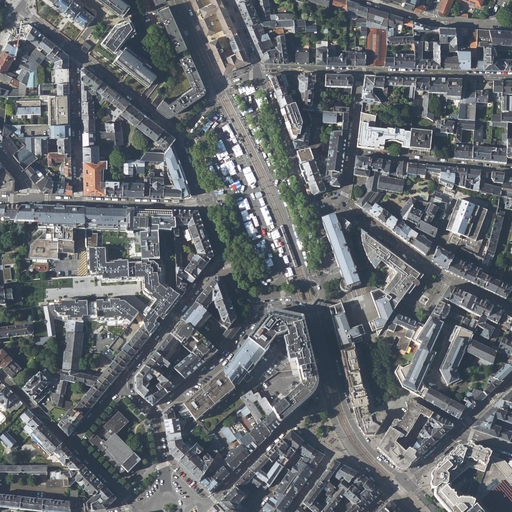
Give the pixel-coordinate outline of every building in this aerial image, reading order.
[(73,19),(84,28),(93,16),(83,8),(73,0),(72,0),(73,0),(72,0),(54,0),(53,3),(63,11),(69,16),(73,19)] [(99,0),(112,10),(114,8),(123,15),(126,11),(130,5),(123,0),(99,0)] [(216,12),(227,36),(228,36),(238,36),(236,31),(231,21),(222,0),(221,0),(215,2),(212,3),(208,5),(204,6),(201,0),(189,0),(194,10),(198,9),(202,18),(198,19),(205,35),(210,33),(215,31),(208,15),(212,13),(216,12)] [(242,0),(236,2),(241,13),(254,7),(254,5),(256,4),(255,2),(257,1),(256,0),(255,0),(242,0)] [(259,0),(260,1),(260,4),(263,4),(264,10),(269,9),(270,9),(268,0),(259,0)] [(336,6),(344,8),(346,9),(346,0),(329,0),(329,3),(336,6)] [(346,0),(346,9),(346,13),(352,13),(352,20),(356,20),(357,19),(356,14),(356,3),(346,0)] [(400,6),(412,10),(415,0),(402,0),(401,4),(400,6)] [(419,0),(417,0),(415,0),(412,10),(419,13),(425,10),(426,6),(419,4),(420,2),(419,0)] [(442,0),(438,10),(439,10),(446,13),(447,14),(452,0),(463,0),(480,6),(482,0),(442,0)] [(367,6),(356,3),(356,14),(367,17),(367,6)] [(159,10),(177,51),(186,47),(169,6),(159,10)] [(388,13),(367,6),(367,17),(367,19),(366,25),(387,28),(388,24),(388,13)] [(241,13),(247,25),(263,21),(267,21),(265,12),(262,13),(263,17),(259,19),(254,7),(241,13)] [(114,8),(112,10),(122,17),(123,15),(114,8)] [(403,18),(388,13),(388,24),(395,26),(396,22),(403,24),(402,20),(403,18)] [(111,31),(102,42),(107,45),(106,47),(112,52),(114,50),(116,52),(126,39),(134,35),(132,31),(135,29),(130,18),(130,19),(125,21),(119,23),(112,32),(111,31)] [(291,33),(295,32),(293,19),(292,19),(282,20),(283,27),(283,29),(284,29),(284,27),(291,27),(291,33)] [(304,19),(302,19),(293,19),(295,32),(298,32),(297,26),(303,25),(303,32),(306,32),(304,19)] [(308,19),(304,19),(306,32),(316,31),(316,25),(309,25),(308,19)] [(361,36),(366,36),(366,25),(367,19),(357,19),(356,20),(356,27),(361,27),(361,36)] [(411,27),(413,28),(412,21),(405,19),(404,22),(404,23),(411,26),(411,27)] [(251,34),(254,43),(270,38),(267,33),(262,34),(260,35),(259,34),(261,33),(264,32),(262,25),(267,25),(268,28),(270,27),(281,26),(281,28),(283,27),(282,20),(271,21),(267,21),(263,21),(247,25),(251,34)] [(413,28),(413,31),(413,35),(419,34),(419,31),(428,31),(428,26),(412,21),(413,28)] [(13,32),(26,38),(33,27),(29,24),(16,26),(13,32)] [(365,66),(384,66),(386,53),(386,50),(387,45),(387,30),(387,28),(366,25),(366,36),(366,46),(366,48),(365,52),(365,66)] [(26,38),(37,46),(39,44),(45,37),(33,27),(26,38)] [(448,44),(449,50),(457,50),(456,44),(455,28),(439,27),(439,34),(439,38),(439,41),(440,68),(441,68),(440,48),(443,48),(443,47),(443,42),(449,42),(449,43),(448,44)] [(467,28),(455,28),(456,44),(462,44),(462,33),(467,33),(467,28)] [(389,29),(387,30),(387,45),(395,44),(395,37),(393,37),(393,31),(390,31),(389,29)] [(477,37),(491,38),(490,30),(477,29),(477,37)] [(495,52),(511,51),(511,31),(490,30),(491,38),(493,46),(494,46),(495,52)] [(411,36),(395,37),(395,44),(395,50),(398,50),(398,44),(411,44),(411,47),(411,49),(409,49),(409,50),(414,50),(414,40),(413,35),(413,31),(410,31),(411,36)] [(263,62),(288,63),(286,51),(284,35),(281,35),(277,36),(277,40),(277,44),(274,45),(275,47),(275,49),(275,50),(271,52),(269,47),(272,45),(271,42),(270,38),(254,43),(255,45),(260,56),(262,61),(263,62)] [(228,36),(234,51),(243,47),(241,42),(238,36),(228,36)] [(27,85),(24,96),(38,95),(37,83),(37,76),(37,68),(37,66),(42,59),(43,58),(46,56),(40,51),(43,47),(49,52),(55,45),(45,37),(39,44),(37,46),(29,56),(25,62),(29,64),(29,76),(27,85)] [(246,53),(243,47),(234,51),(234,53),(226,56),(217,37),(213,39),(208,41),(221,72),(224,72),(229,70),(230,71),(232,70),(236,68),(240,67),(240,66),(242,65),(242,64),(248,62),(249,59),(246,53)] [(440,68),(439,41),(414,40),(414,50),(414,67),(440,68)] [(84,41),(79,47),(86,53),(89,49),(91,46),(84,41)] [(7,42),(3,50),(17,57),(20,51),(21,49),(7,42)] [(483,70),(499,70),(497,59),(493,59),(493,56),(496,56),(495,52),(494,46),(493,46),(488,46),(487,42),(480,42),(480,47),(484,47),(484,60),(483,70)] [(68,54),(55,45),(49,52),(47,55),(50,57),(55,61),(55,65),(54,65),(54,67),(57,67),(57,68),(68,68),(68,54)] [(316,64),(327,64),(327,50),(327,45),(316,45),(316,64)] [(119,55),(116,59),(122,64),(121,66),(127,71),(128,69),(131,71),(129,72),(133,75),(134,73),(137,76),(136,77),(145,85),(147,81),(150,83),(157,75),(149,69),(152,66),(126,46),(123,50),(119,55)] [(355,65),(365,66),(365,52),(360,51),(360,47),(358,47),(358,48),(357,47),(357,46),(355,46),(355,52),(355,65)] [(477,69),(483,70),(484,60),(479,60),(479,57),(476,57),(477,47),(476,47),(474,47),(470,47),(470,50),(470,52),(470,53),(470,57),(470,58),(473,58),(473,57),(475,57),(475,65),(477,64),(477,69)] [(327,64),(345,65),(346,51),(335,51),(334,55),(336,55),(339,53),(341,53),(340,55),(339,55),(339,56),(333,56),(333,49),(327,50),(327,64)] [(12,77),(20,81),(27,85),(29,76),(29,64),(25,62),(17,57),(3,50),(0,56),(0,71),(4,73),(12,59),(15,61),(13,63),(22,68),(18,76),(8,71),(6,74),(12,77)] [(295,63),(308,64),(308,50),(295,50),(295,63)] [(394,67),(414,67),(414,50),(409,50),(409,52),(412,52),(412,54),(394,53),(394,58),(394,67)] [(470,69),(470,58),(470,57),(470,53),(470,52),(470,50),(457,50),(457,52),(458,69),(470,69)] [(20,51),(17,57),(25,62),(29,56),(20,51)] [(345,65),(355,65),(355,52),(346,51),(345,65)] [(451,52),(449,53),(448,53),(447,51),(442,51),(442,68),(458,69),(457,52),(451,52)] [(156,108),(168,116),(169,116),(204,92),(205,89),(205,87),(190,53),(180,58),(193,87),(169,103),(163,99),(156,108)] [(384,66),(394,67),(394,58),(388,57),(388,53),(386,53),(384,66)] [(42,59),(37,66),(37,68),(44,68),(47,63),(42,59)] [(499,70),(511,70),(511,59),(497,59),(499,70)] [(81,69),(81,89),(89,89),(89,85),(94,89),(96,89),(102,81),(84,67),(81,69)] [(0,77),(8,82),(12,77),(6,74),(4,73),(0,71),(0,77)] [(275,92),(277,99),(288,95),(288,94),(290,93),(285,75),(281,75),(281,76),(281,77),(285,89),(275,92)] [(293,76),(294,77),(305,85),(304,92),(303,94),(310,95),(312,86),(314,86),(314,85),(315,85),(316,84),(316,76),(293,75),(293,76)] [(350,77),(326,76),(325,88),(342,88),(342,92),(337,92),(336,96),(351,97),(352,80),(350,77)] [(270,80),(275,92),(285,89),(281,77),(270,80)] [(294,88),(299,93),(304,92),(305,85),(294,77),(294,88)] [(366,78),(361,113),(369,115),(371,105),(366,105),(366,103),(365,103),(365,101),(380,103),(376,97),(372,92),(372,88),(375,78),(366,78)] [(383,78),(375,78),(372,88),(382,88),(383,78)] [(416,79),(383,78),(382,88),(381,98),(381,104),(384,107),(386,94),(387,94),(388,87),(410,87),(408,103),(413,104),(416,79)] [(429,80),(416,79),(413,104),(412,116),(415,117),(416,110),(417,110),(418,100),(417,100),(418,95),(422,96),(422,91),(428,92),(429,80)] [(448,80),(429,80),(428,92),(428,94),(427,113),(432,114),(434,109),(432,103),(432,93),(444,94),(440,114),(445,113),(447,100),(448,80)] [(461,81),(448,80),(447,100),(460,100),(461,81)] [(19,89),(9,89),(9,96),(24,96),(27,85),(20,81),(19,89)] [(108,86),(102,81),(96,89),(96,91),(101,95),(108,86)] [(466,81),(461,81),(460,100),(458,120),(474,121),(475,103),(476,92),(476,81),(471,81),(470,94),(465,94),(466,81)] [(493,99),(502,99),(502,82),(493,82),(493,99)] [(506,123),(511,123),(511,114),(509,114),(510,98),(506,97),(506,95),(511,95),(511,82),(502,82),(502,99),(501,113),(501,123),(506,123)] [(69,83),(55,83),(51,83),(44,83),(37,83),(38,95),(48,95),(69,94),(69,83)] [(97,99),(98,100),(100,103),(104,109),(107,113),(114,123),(121,113),(129,102),(108,86),(101,95),(100,96),(97,99)] [(0,95),(8,97),(9,96),(9,89),(9,90),(0,87),(0,95)] [(81,89),(82,101),(98,100),(97,99),(96,95),(94,96),(96,98),(92,98),(91,94),(96,94),(96,91),(96,89),(94,89),(89,89),(81,89)] [(165,97),(159,92),(151,103),(156,108),(163,99),(165,97)] [(488,92),(476,92),(475,103),(487,104),(488,92)] [(48,95),(49,125),(56,125),(70,124),(69,94),(48,95)] [(309,101),(310,95),(303,94),(303,105),(302,110),(307,111),(309,111),(309,105),(310,106),(312,105),(312,102),(309,101)] [(278,101),(281,109),(292,105),(289,96),(285,97),(286,99),(278,101)] [(82,101),(82,112),(94,113),(94,111),(94,103),(100,103),(98,100),(82,101)] [(17,115),(25,115),(25,101),(17,102),(17,115)] [(33,101),(25,101),(25,115),(33,115),(33,101)] [(41,101),(33,101),(33,115),(41,115),(41,101)] [(129,102),(121,113),(114,123),(115,131),(116,145),(123,144),(120,123),(125,116),(128,119),(136,126),(145,114),(129,102)] [(311,127),(311,123),(307,111),(302,110),(303,105),(298,104),(292,105),(281,109),(293,142),(297,141),(297,138),(299,138),(302,125),(311,127)] [(82,112),(82,123),(92,123),(95,123),(95,118),(97,118),(97,115),(94,115),(94,113),(82,112)] [(492,112),(492,122),(501,123),(501,113),(492,112)] [(114,123),(107,113),(104,113),(104,120),(106,120),(107,123),(114,123)] [(336,123),(342,124),(343,114),(333,113),(323,113),(322,123),(336,124),(336,123)] [(369,115),(361,113),(357,148),(368,149),(374,148),(378,148),(379,143),(384,143),(388,142),(396,143),(403,145),(402,148),(409,149),(409,143),(410,133),(404,133),(404,131),(399,131),(399,130),(395,129),(394,131),(388,130),(388,131),(381,130),(382,118),(369,115)] [(163,129),(145,114),(136,126),(155,140),(163,129)] [(452,138),(456,138),(458,120),(454,120),(454,119),(453,123),(437,122),(436,133),(445,134),(445,135),(447,135),(447,134),(452,135),(452,138)] [(474,131),(474,121),(458,120),(456,138),(455,143),(463,144),(464,134),(461,134),(462,130),(474,131)] [(482,121),(474,121),(474,131),(473,140),(476,141),(476,146),(479,147),(480,141),(481,141),(482,121)] [(506,123),(501,123),(492,122),(492,126),(492,130),(493,131),(493,128),(505,128),(505,131),(506,131),(506,123)] [(82,123),(83,132),(93,132),(92,123),(82,123)] [(115,131),(114,123),(107,123),(106,123),(106,131),(110,131),(115,131)] [(49,125),(50,137),(71,137),(70,124),(56,125),(49,125)] [(21,130),(21,125),(9,126),(4,126),(13,132),(16,135),(18,138),(23,138),(23,134),(20,134),(20,130),(21,130)] [(307,146),(311,127),(302,125),(299,138),(297,138),(297,141),(293,142),(295,149),(307,146)] [(13,155),(13,154),(19,150),(8,135),(9,134),(13,138),(16,135),(13,132),(4,126),(4,127),(3,135),(2,141),(13,155)] [(158,145),(165,151),(166,149),(172,143),(175,138),(163,129),(155,140),(152,143),(155,145),(157,145),(158,143),(159,144),(158,145)] [(410,133),(409,143),(409,149),(429,151),(431,133),(410,131),(410,133)] [(83,132),(83,146),(93,146),(93,132),(83,132)] [(331,133),(323,178),(324,177),(327,176),(333,174),(333,175),(341,175),(345,140),(341,139),(342,133),(331,133)] [(490,162),(506,164),(506,159),(506,141),(506,135),(505,135),(503,135),(502,142),(500,142),(500,147),(503,148),(503,150),(493,149),(494,147),(497,147),(497,142),(491,141),(491,145),(490,162)] [(13,154),(24,168),(25,169),(30,165),(30,164),(32,163),(36,160),(37,158),(33,153),(48,153),(48,150),(58,149),(58,152),(71,152),(71,137),(50,137),(23,138),(18,138),(22,142),(25,145),(21,148),(19,150),(13,154)] [(163,196),(184,197),(184,196),(190,193),(180,167),(178,167),(177,165),(180,165),(172,143),(166,149),(165,151),(163,153),(163,161),(163,167),(163,181),(163,196)] [(454,158),(472,160),(473,147),(455,145),(454,156),(454,158)] [(472,160),(490,162),(491,145),(489,145),(488,149),(473,147),(472,160)] [(83,146),(83,161),(97,160),(97,146),(93,146),(83,146)] [(297,153),(301,164),(318,159),(316,152),(315,149),(313,149),(297,153)] [(71,165),(71,152),(58,152),(48,153),(33,153),(37,158),(45,166),(49,166),(55,166),(55,161),(64,161),(64,166),(71,165)] [(150,160),(154,161),(163,161),(163,153),(146,152),(140,159),(144,160),(150,160)] [(356,158),(354,169),(366,171),(366,167),(370,167),(371,160),(356,158)] [(143,173),(144,165),(144,160),(140,159),(130,160),(124,159),(123,175),(128,175),(129,177),(133,177),(133,168),(137,169),(136,173),(143,173)] [(301,164),(308,183),(323,178),(322,175),(319,175),(316,167),(317,166),(316,161),(318,160),(318,159),(301,164)] [(84,194),(106,195),(106,180),(106,174),(106,160),(97,160),(83,161),(84,194)] [(390,162),(371,160),(370,167),(370,169),(371,169),(371,171),(377,172),(377,170),(380,171),(380,173),(385,174),(389,174),(389,173),(389,167),(390,162)] [(150,178),(150,196),(163,196),(163,181),(163,167),(163,161),(154,161),(154,164),(158,164),(159,165),(160,176),(154,176),(154,172),(153,170),(152,170),(152,169),(150,169),(150,178)] [(397,162),(396,173),(396,175),(396,176),(404,177),(406,177),(407,163),(397,162)] [(23,169),(29,176),(35,171),(30,165),(25,169),(24,168),(23,169)] [(72,180),(71,165),(64,166),(61,166),(61,170),(65,169),(65,172),(61,172),(61,176),(65,177),(68,178),(72,180)] [(450,198),(452,199),(455,191),(452,190),(454,185),(455,176),(455,169),(426,166),(424,180),(448,184),(443,195),(449,198),(450,198)] [(5,167),(0,170),(0,190),(14,191),(14,178),(5,167)] [(41,178),(43,176),(37,169),(35,170),(35,171),(41,178)] [(381,223),(393,231),(398,221),(402,223),(403,220),(405,221),(406,219),(412,208),(413,204),(415,201),(411,197),(395,219),(375,204),(372,208),(366,203),(374,193),(377,193),(382,194),(382,190),(402,193),(404,181),(384,178),(385,174),(380,173),(377,172),(371,171),(369,171),(366,171),(354,169),(354,176),(367,178),(365,192),(355,203),(381,223)] [(466,170),(455,169),(455,176),(459,176),(458,187),(465,189),(466,170)] [(480,172),(466,170),(465,189),(470,190),(471,185),(472,185),(473,185),(473,191),(478,192),(480,172)] [(35,184),(36,183),(41,178),(35,171),(29,176),(35,184)] [(488,172),(480,172),(478,192),(499,197),(500,197),(501,189),(482,185),(483,182),(485,182),(485,178),(487,178),(488,172)] [(493,183),(502,184),(504,174),(492,173),(491,179),(492,180),(492,182),(494,182),(493,183)] [(339,188),(341,175),(333,175),(333,174),(327,176),(331,185),(330,187),(331,187),(339,188)] [(502,184),(501,189),(500,197),(511,199),(511,197),(511,174),(504,174),(502,184)] [(39,186),(43,190),(48,179),(47,178),(45,177),(44,176),(43,176),(41,178),(36,183),(39,186)] [(45,192),(52,193),(53,181),(54,176),(53,176),(52,180),(51,179),(51,177),(50,177),(48,179),(43,190),(45,192)] [(323,178),(308,183),(311,194),(314,196),(320,194),(331,190),(331,187),(330,187),(331,185),(327,176),(324,177),(323,178)] [(68,185),(68,183),(67,183),(68,178),(65,177),(65,182),(64,193),(72,193),(72,186),(68,185)] [(106,195),(122,195),(122,181),(122,180),(106,180),(106,195)] [(134,195),(143,196),(143,182),(134,181),(122,181),(122,195),(134,195)] [(496,213),(499,203),(499,197),(478,192),(473,191),(470,190),(465,189),(458,187),(457,187),(455,191),(452,199),(457,201),(448,225),(445,227),(444,229),(435,247),(444,252),(448,255),(454,259),(455,254),(457,250),(476,259),(484,238),(489,240),(496,213)] [(445,211),(450,198),(449,198),(443,195),(435,192),(434,194),(433,194),(428,203),(438,208),(445,211)] [(366,203),(372,208),(375,204),(383,194),(382,194),(377,193),(374,193),(366,203)] [(511,199),(500,197),(499,197),(499,203),(505,204),(504,209),(508,210),(511,211),(511,210),(511,199)] [(429,224),(438,208),(428,203),(426,207),(423,213),(418,222),(430,228),(431,226),(429,224)] [(9,219),(15,220),(21,206),(5,206),(5,216),(5,220),(8,220),(9,219)] [(14,223),(22,226),(24,222),(38,223),(38,229),(46,229),(46,240),(36,240),(31,246),(31,259),(54,259),(54,253),(59,253),(75,254),(75,232),(76,232),(77,229),(85,229),(85,226),(85,222),(85,217),(85,208),(21,206),(15,220),(14,223)] [(112,229),(112,232),(125,232),(125,223),(125,218),(125,210),(113,209),(113,211),(96,211),(95,209),(85,208),(85,217),(89,217),(89,222),(85,222),(85,226),(85,229),(86,231),(95,231),(95,228),(112,229)] [(423,213),(412,208),(406,219),(408,221),(415,225),(416,226),(418,222),(423,213)] [(141,260),(160,260),(159,231),(170,230),(170,229),(173,229),(175,229),(175,226),(174,219),(172,219),(172,212),(125,210),(125,218),(125,223),(125,232),(131,233),(132,230),(145,230),(145,233),(139,233),(141,260)] [(498,214),(496,213),(489,240),(489,241),(496,244),(497,242),(504,212),(499,211),(498,214)] [(198,212),(172,212),(172,219),(174,219),(175,226),(181,226),(187,241),(192,239),(198,254),(195,256),(207,265),(214,256),(198,212)] [(359,283),(354,269),(355,269),(354,267),(348,252),(349,252),(348,249),(347,250),(340,231),(343,230),(345,232),(350,225),(336,214),(321,219),(342,278),(343,279),(341,281),(340,282),(340,283),(339,284),(339,285),(340,286),(340,287),(340,288),(341,289),(342,290),(343,290),(344,291),(345,291),(347,291),(349,291),(349,288),(356,285),(355,284),(359,283)] [(434,219),(431,226),(430,228),(437,231),(440,222),(434,219)] [(392,232),(398,236),(404,224),(402,223),(398,221),(393,231),(392,232)] [(434,238),(437,231),(430,228),(418,222),(416,226),(413,231),(416,233),(417,230),(434,238)] [(404,224),(398,236),(407,243),(412,246),(418,236),(413,232),(412,232),(405,225),(404,224)] [(175,229),(173,229),(173,240),(180,245),(189,252),(192,248),(179,237),(178,229),(175,229)] [(390,281),(382,292),(398,304),(399,302),(407,293),(409,294),(414,287),(418,287),(419,285),(419,283),(418,283),(422,277),(410,267),(409,269),(404,265),(405,264),(399,258),(366,234),(359,236),(361,243),(363,252),(369,263),(374,270),(380,262),(395,274),(393,277),(392,277),(391,277),(389,278),(389,280),(390,281)] [(421,238),(418,236),(412,246),(425,256),(429,250),(432,244),(424,239),(425,238),(422,236),(421,238)] [(494,254),(496,244),(489,241),(482,262),(478,273),(481,274),(486,273),(494,254)] [(429,262),(445,273),(453,260),(454,259),(448,255),(444,252),(435,247),(429,262)] [(106,248),(90,248),(90,251),(87,251),(88,275),(92,275),(92,277),(98,277),(103,276),(104,279),(109,279),(109,280),(116,280),(116,279),(137,278),(137,280),(142,280),(141,263),(129,263),(129,261),(115,262),(115,263),(107,264),(106,248)] [(445,273),(472,286),(478,273),(482,262),(476,259),(457,250),(455,254),(478,264),(477,268),(477,270),(477,271),(471,268),(471,267),(468,266),(467,267),(454,259),(453,260),(445,273)] [(4,281),(12,280),(11,268),(5,269),(4,266),(15,264),(14,259),(9,259),(9,254),(1,255),(3,266),(0,266),(0,267),(0,270),(3,270),(4,281)] [(195,280),(207,265),(195,256),(184,271),(187,273),(195,280)] [(160,260),(141,260),(141,263),(142,280),(143,291),(150,291),(150,295),(153,299),(149,304),(140,315),(150,337),(165,317),(181,296),(176,295),(160,287),(160,260)] [(502,280),(506,281),(510,267),(506,266),(502,280)] [(181,276),(191,284),(195,280),(187,273),(184,276),(181,274),(181,273),(182,273),(182,270),(181,269),(175,269),(175,285),(176,295),(181,296),(189,286),(181,285),(181,276)] [(489,273),(499,277),(500,273),(490,269),(489,273)] [(480,277),(481,274),(478,273),(472,286),(484,292),(489,281),(480,277)] [(215,278),(196,303),(205,311),(212,303),(214,302),(215,304),(229,299),(221,279),(215,278)] [(498,285),(489,281),(484,292),(493,296),(498,285)] [(510,291),(498,285),(493,296),(505,302),(510,293),(510,291)] [(0,305),(7,305),(6,300),(13,300),(12,290),(5,291),(4,286),(0,286),(0,305)] [(449,287),(442,299),(449,303),(462,309),(480,318),(486,304),(449,287)] [(380,332),(398,304),(382,292),(380,290),(370,293),(379,319),(368,323),(371,332),(375,331),(376,333),(380,332)] [(236,319),(229,299),(215,304),(214,304),(216,309),(218,309),(221,318),(218,321),(227,329),(236,319)] [(442,299),(432,315),(440,318),(443,319),(445,319),(447,316),(449,313),(449,311),(450,308),(449,307),(447,306),(449,303),(442,299)] [(63,304),(55,305),(55,311),(60,314),(66,313),(67,317),(71,317),(71,319),(84,318),(84,316),(97,315),(97,318),(105,317),(105,318),(116,319),(116,316),(121,316),(124,320),(126,318),(132,323),(139,313),(125,301),(121,302),(121,300),(111,300),(111,302),(104,303),(104,300),(96,300),(96,302),(88,303),(88,301),(79,301),(79,304),(76,304),(76,301),(62,301),(63,304)] [(196,303),(182,320),(202,337),(216,320),(205,311),(196,303)] [(339,349),(340,352),(352,349),(354,348),(353,346),(352,341),(361,338),(361,336),(365,335),(361,326),(350,329),(341,304),(335,306),(333,307),(333,308),(330,309),(331,311),(338,347),(339,349)] [(503,312),(486,304),(480,318),(479,319),(477,325),(484,329),(480,337),(488,340),(494,329),(486,325),(485,323),(487,320),(496,325),(503,312)] [(44,308),(47,337),(54,336),(53,315),(48,307),(44,308)] [(498,327),(506,331),(511,319),(511,313),(506,310),(498,327)] [(449,316),(462,323),(466,325),(469,320),(451,311),(449,316)] [(251,336),(223,373),(225,376),(227,381),(228,380),(233,388),(234,389),(237,386),(236,384),(237,383),(239,385),(248,373),(249,373),(270,347),(268,346),(278,335),(278,338),(283,336),(289,362),(296,361),(298,370),(313,366),(304,324),(302,319),(296,318),(278,314),(270,312),(251,336)] [(395,314),(383,341),(392,346),(396,337),(401,338),(397,348),(405,352),(413,337),(418,324),(395,314)] [(472,334),(477,325),(479,319),(474,317),(472,320),(471,320),(467,330),(465,329),(464,331),(470,333),(472,334)] [(395,373),(403,388),(421,379),(426,376),(436,353),(431,351),(436,338),(436,337),(438,330),(438,329),(439,326),(441,323),(439,322),(430,318),(428,321),(425,326),(418,324),(413,337),(411,340),(419,345),(411,365),(403,369),(398,367),(395,373)] [(241,328),(236,319),(227,329),(216,344),(222,349),(229,343),(235,335),(235,334),(241,328)] [(202,338),(182,320),(170,335),(181,344),(185,339),(187,340),(190,336),(199,343),(195,348),(197,349),(192,353),(204,363),(218,352),(213,347),(202,337),(202,338)] [(202,337),(182,320),(202,338),(202,337)] [(66,321),(63,355),(62,371),(68,371),(80,373),(83,322),(66,321)] [(118,356),(117,357),(127,365),(150,337),(144,324),(118,356)] [(0,338),(32,334),(33,334),(32,325),(0,329),(0,338)] [(448,386),(461,379),(456,369),(464,351),(469,340),(468,337),(470,333),(464,331),(460,329),(459,330),(457,330),(440,369),(448,386)] [(491,349),(495,347),(498,348),(500,345),(494,342),(495,339),(496,339),(499,332),(496,330),(489,343),(492,345),(490,348),(491,349)] [(170,335),(156,353),(168,364),(179,350),(177,349),(181,344),(170,335)] [(507,361),(511,364),(511,363),(511,357),(511,356),(511,353),(511,341),(505,338),(506,336),(504,335),(500,345),(498,348),(497,350),(507,355),(506,357),(508,358),(507,361)] [(55,340),(54,336),(47,337),(32,339),(32,341),(28,346),(30,348),(34,344),(43,345),(46,342),(50,345),(55,340)] [(118,336),(108,348),(114,353),(123,342),(124,341),(124,340),(119,336),(118,336)] [(494,357),(497,350),(498,348),(495,347),(493,351),(469,340),(464,351),(485,361),(484,363),(492,366),(494,357)] [(108,348),(105,352),(102,353),(109,359),(112,356),(113,357),(115,354),(114,353),(108,348)] [(361,432),(364,436),(369,431),(374,435),(386,416),(385,411),(369,415),(354,348),(352,349),(340,352),(355,419),(358,427),(361,432)] [(0,351),(0,367),(3,370),(12,361),(1,350),(0,351)] [(156,353),(145,366),(159,377),(163,372),(159,370),(163,365),(166,368),(169,364),(168,364),(156,353)] [(192,353),(192,354),(204,364),(204,363),(192,353)] [(185,380),(204,364),(192,354),(174,369),(176,372),(185,380)] [(68,381),(94,386),(97,381),(107,389),(111,385),(125,369),(124,369),(127,365),(117,357),(99,378),(97,376),(80,373),(68,371),(62,371),(61,372),(62,380),(68,381)] [(14,360),(12,361),(3,370),(11,379),(21,369),(17,365),(18,363),(14,360)] [(179,385),(185,380),(176,372),(174,369),(169,364),(166,368),(163,372),(179,385)] [(495,375),(491,372),(489,377),(502,382),(511,372),(511,369),(509,368),(505,365),(495,375)] [(136,391),(144,399),(148,394),(145,391),(147,389),(150,386),(148,384),(150,381),(152,380),(154,379),(156,379),(157,381),(159,381),(162,383),(159,388),(162,390),(164,389),(168,394),(175,388),(159,377),(145,366),(136,378),(136,391)] [(275,392),(265,399),(272,409),(272,408),(281,422),(292,412),(293,412),(311,396),(313,394),(316,390),(317,386),(317,381),(317,379),(313,366),(298,370),(302,384),(282,400),(275,392)] [(37,404),(52,390),(59,382),(46,368),(27,385),(22,390),(37,404)] [(175,388),(179,385),(163,372),(159,377),(175,388)] [(227,381),(225,376),(223,373),(183,406),(190,415),(196,423),(204,417),(235,391),(233,388),(228,380),(227,381)] [(487,396),(502,382),(489,377),(483,392),(487,396)] [(403,388),(423,399),(429,388),(424,385),(421,379),(403,388)] [(55,405),(55,406),(70,410),(79,412),(83,416),(85,417),(107,389),(97,381),(94,386),(77,406),(76,406),(77,404),(66,400),(68,381),(62,380),(61,380),(59,382),(52,390),(51,395),(52,399),(52,401),(55,405)] [(153,407),(168,394),(164,389),(162,390),(159,388),(155,386),(149,391),(147,389),(145,391),(148,394),(144,399),(153,407)] [(258,386),(251,391),(254,395),(259,392),(262,399),(264,398),(264,397),(258,386)] [(0,392),(0,403),(9,413),(14,408),(17,409),(22,404),(6,387),(0,392)] [(423,400),(445,412),(451,400),(451,401),(449,400),(449,399),(447,398),(447,399),(441,395),(442,395),(440,394),(440,395),(434,391),(433,390),(433,391),(430,389),(431,389),(430,388),(429,388),(423,399),(423,400)] [(469,398),(472,402),(476,406),(487,396),(483,392),(476,389),(474,389),(472,393),(469,392),(466,397),(469,398)] [(511,389),(500,401),(511,404),(511,389)] [(251,391),(241,398),(245,404),(251,412),(257,420),(260,419),(271,434),(281,423),(281,422),(272,408),(272,409),(265,399),(264,398),(262,399),(259,392),(254,395),(251,391)] [(403,436),(406,437),(414,424),(421,414),(429,419),(433,413),(415,403),(415,402),(408,398),(405,402),(406,405),(407,410),(407,411),(405,416),(403,418),(400,419),(396,420),(394,420),(390,428),(402,435),(403,436)] [(445,412),(458,419),(464,407),(451,400),(445,412)] [(511,404),(500,401),(493,407),(507,412),(508,408),(511,410),(511,409),(511,404)] [(467,402),(464,407),(458,419),(459,420),(461,419),(476,406),(472,402),(470,404),(467,402)] [(163,414),(164,420),(180,417),(182,416),(179,412),(176,412),(174,414),(174,411),(179,408),(184,416),(190,415),(183,406),(183,404),(175,407),(174,405),(163,414)] [(245,404),(236,411),(238,414),(242,412),(246,416),(251,412),(245,404)] [(69,437),(85,417),(83,416),(79,412),(70,410),(55,406),(46,414),(69,437)] [(511,424),(511,413),(507,412),(493,407),(472,426),(471,428),(471,429),(509,443),(511,434),(511,432),(492,425),(494,418),(511,424)] [(20,417),(26,424),(27,423),(34,416),(28,409),(20,417)] [(121,474),(125,470),(102,447),(115,435),(117,433),(128,422),(119,412),(110,421),(104,427),(108,431),(104,435),(100,439),(96,434),(89,441),(100,454),(101,453),(121,474)] [(442,419),(433,413),(429,419),(427,422),(430,425),(434,429),(442,419)] [(164,420),(167,436),(181,433),(186,432),(187,433),(196,423),(190,415),(184,416),(185,418),(179,420),(179,419),(180,418),(180,417),(164,420)] [(32,428),(34,431),(42,424),(34,416),(27,423),(32,428)] [(271,434),(260,419),(257,420),(257,421),(259,424),(257,426),(256,425),(253,428),(254,429),(252,431),(249,434),(258,446),(271,434)] [(453,424),(442,419),(434,429),(432,431),(429,427),(426,425),(423,429),(435,443),(453,427),(453,424)] [(222,432),(230,444),(236,439),(228,427),(235,423),(233,420),(226,425),(226,424),(220,429),(222,432)] [(28,431),(32,428),(27,423),(26,424),(23,427),(28,431)] [(52,454),(62,444),(42,424),(34,431),(30,436),(50,456),(52,454)] [(406,470),(418,460),(415,456),(417,453),(416,452),(415,451),(412,449),(411,448),(407,451),(397,443),(399,438),(401,438),(402,435),(390,428),(377,449),(398,471),(406,470)] [(418,460),(435,443),(423,429),(419,434),(421,435),(421,436),(424,440),(422,442),(419,439),(412,449),(415,451),(416,452),(417,453),(415,456),(418,460)] [(212,444),(218,452),(219,452),(225,448),(212,431),(206,436),(212,444)] [(286,436),(281,441),(285,444),(289,441),(290,442),(287,446),(294,453),(304,442),(291,431),(286,435),(286,436)] [(0,438),(10,449),(17,442),(6,432),(0,437),(0,438)] [(167,436),(168,442),(182,440),(182,439),(187,433),(186,432),(186,434),(181,435),(181,433),(167,436)] [(250,455),(258,446),(249,434),(242,437),(240,434),(236,437),(238,441),(241,444),(250,455)] [(102,447),(125,470),(127,473),(128,473),(134,468),(135,467),(136,466),(141,461),(140,461),(138,459),(115,435),(102,447)] [(170,453),(180,463),(190,450),(182,442),(182,440),(168,442),(170,453)] [(281,441),(266,456),(269,460),(272,462),(273,461),(275,459),(275,457),(278,455),(280,457),(276,463),(283,468),(284,467),(294,454),(294,453),(287,446),(285,444),(281,441)] [(315,450),(304,442),(294,453),(294,454),(301,458),(302,459),(305,456),(309,458),(315,450)] [(432,472),(431,489),(435,489),(441,484),(445,485),(449,485),(468,467),(478,471),(484,473),(491,452),(464,442),(432,472)] [(180,463),(199,483),(204,474),(202,472),(204,471),(206,472),(219,452),(218,452),(212,444),(207,448),(213,455),(211,457),(212,460),(207,455),(203,459),(203,460),(204,461),(202,463),(194,455),(196,453),(199,454),(202,450),(196,443),(190,450),(180,463)] [(62,444),(52,454),(53,456),(63,466),(65,464),(73,456),(62,444)] [(233,472),(250,455),(241,444),(235,450),(235,449),(232,451),(231,451),(229,453),(230,455),(227,457),(227,459),(225,461),(233,472)] [(324,455),(315,450),(309,458),(305,465),(310,468),(315,462),(318,464),(324,456),(324,455)] [(230,475),(233,472),(225,461),(219,452),(206,472),(207,473),(208,474),(219,485),(230,475)] [(467,511),(511,511),(511,481),(508,478),(511,476),(511,474),(511,468),(504,460),(499,458),(496,457),(497,454),(491,452),(484,473),(472,508),(467,511)] [(264,454),(249,470),(263,480),(269,485),(270,485),(283,468),(276,463),(266,475),(259,470),(269,460),(266,456),(264,454)] [(87,470),(73,456),(65,464),(63,466),(66,466),(68,468),(68,471),(67,472),(50,474),(50,481),(63,480),(67,480),(67,487),(68,488),(69,488),(76,482),(87,470)] [(301,458),(291,472),(305,483),(314,470),(310,468),(305,465),(309,458),(305,456),(302,459),(301,458)] [(335,478),(343,466),(333,460),(322,475),(302,503),(305,506),(307,507),(311,511),(322,511),(339,493),(337,491),(342,483),(335,478)] [(4,467),(0,466),(0,474),(47,474),(47,466),(35,466),(4,467)] [(351,470),(343,466),(335,478),(342,483),(344,481),(351,470)] [(275,492),(290,471),(284,467),(283,468),(270,485),(269,488),(275,491),(275,492)] [(103,487),(87,470),(76,482),(81,487),(81,488),(84,491),(85,490),(90,496),(91,495),(95,492),(96,494),(103,487)] [(234,486),(235,487),(239,492),(245,497),(250,492),(244,486),(247,483),(249,484),(251,482),(258,487),(263,480),(249,470),(234,486)] [(357,474),(351,470),(344,481),(349,485),(357,474)] [(287,478),(302,488),(305,483),(291,472),(290,471),(275,492),(292,501),(299,491),(290,485),(286,489),(281,486),(287,478)] [(467,511),(472,508),(484,473),(478,471),(477,474),(474,474),(475,480),(471,480),(471,482),(467,495),(468,495),(469,498),(462,497),(461,499),(457,499),(445,485),(441,484),(435,489),(431,489),(430,492),(448,511),(467,511)] [(210,494),(219,485),(208,474),(207,475),(209,477),(208,478),(206,476),(207,473),(206,472),(204,474),(199,483),(210,494)] [(364,477),(357,474),(349,485),(351,487),(358,492),(362,488),(368,480),(364,477)] [(63,480),(50,481),(47,482),(47,488),(48,489),(64,488),(63,480)] [(239,511),(249,511),(269,485),(263,480),(258,487),(248,500),(239,511)] [(360,511),(381,493),(368,480),(362,488),(365,491),(358,496),(357,495),(359,493),(358,492),(351,487),(344,497),(345,498),(359,511),(360,511)] [(359,511),(345,498),(344,500),(345,501),(343,504),(348,510),(345,511),(331,511),(338,504),(344,497),(351,487),(349,485),(344,481),(342,483),(337,491),(339,493),(322,511),(359,511)] [(252,511),(256,509),(256,507),(269,488),(270,485),(269,485),(249,511),(252,511)] [(116,499),(103,487),(96,494),(89,501),(87,503),(87,511),(96,511),(105,510),(116,499)] [(220,503),(227,511),(231,511),(237,511),(238,507),(237,506),(245,497),(239,492),(235,487),(220,503)] [(269,488),(256,507),(256,509),(252,511),(264,511),(266,510),(265,509),(265,507),(266,506),(266,505),(271,498),(273,498),(274,499),(275,496),(274,495),(274,493),(275,491),(269,488)] [(284,511),(292,501),(275,492),(275,491),(274,493),(274,495),(275,496),(274,499),(273,498),(271,498),(266,505),(266,506),(265,507),(265,509),(266,510),(264,511),(284,511)] [(87,511),(87,503),(89,501),(84,495),(77,496),(76,492),(68,493),(69,503),(69,511),(87,511)] [(0,507),(43,511),(69,511),(69,503),(44,500),(44,501),(0,495),(0,507)] [(401,511),(391,501),(379,511),(401,511)]
